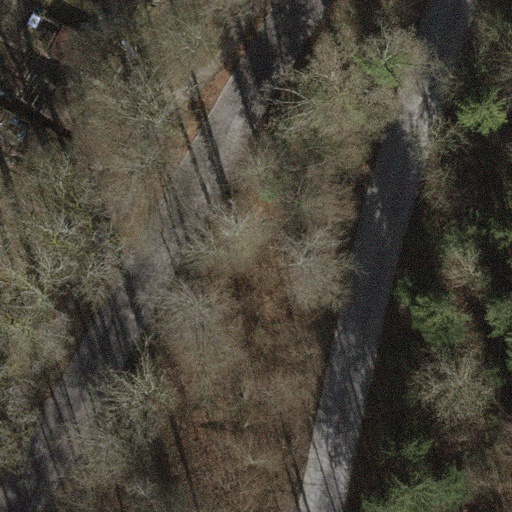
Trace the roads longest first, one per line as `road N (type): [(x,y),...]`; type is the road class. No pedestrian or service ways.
road 1 (unclassified): [(314,0),(13,511)]
road 2 (unclassified): [(324,511),(398,188),(463,0)]
